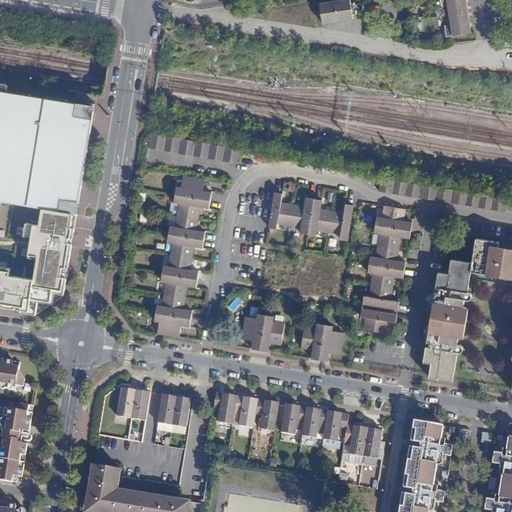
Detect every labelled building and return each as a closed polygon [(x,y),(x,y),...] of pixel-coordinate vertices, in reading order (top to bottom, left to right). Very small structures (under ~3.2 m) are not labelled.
[(322,14),(322,15),(323,23),(353,19),(350,0),(339,0),(320,3),(321,11),(321,12),(322,14)] [(448,4),(450,15),(468,12),(466,0),(440,0),(441,6),(442,6),(442,5),(448,4)] [(471,33),(471,32),(468,12),(450,15),(451,25),(445,26),(445,25),(444,25),(446,37),(471,33)] [(278,89),(280,77),(270,75),(268,87),(278,89)] [(91,128),(93,116),(97,95),(76,92),(74,102),(67,101),(7,92),(8,84),(0,82),(0,201),(43,208),(77,214),(91,128)] [(241,148),(151,133),(149,147),(238,163),(241,148)] [(177,186),(176,194),(211,200),(212,192),(203,191),(205,179),(184,175),(182,187),(177,186)] [(395,180),(382,178),(379,191),(392,193),(395,180)] [(395,180),(392,193),(406,195),(408,182),(395,180)] [(408,182),(406,195),(419,198),(421,184),(408,182)] [(421,184),(419,198),(452,203),(454,190),(421,184)] [(467,192),(454,190),(452,203),(465,205),(467,192)] [(289,225),(290,225),(293,204),(281,202),(282,193),(275,192),(269,227),(277,229),(278,223),(289,225)] [(467,192),(465,205),(478,207),(480,194),(467,192)] [(177,214),(177,215),(199,218),(201,206),(209,208),(211,200),(176,194),(174,202),(179,203),(177,214)] [(480,194),(478,207),(492,210),(494,196),(480,194)] [(494,196),(492,210),(505,211),(507,198),(494,196)] [(293,204),(290,225),(301,228),(301,233),(308,234),(314,198),(306,197),(305,206),(293,204)] [(314,198),(308,234),(316,235),(317,230),(329,232),(333,210),(321,209),(322,200),(314,198)] [(333,210),(329,232),(341,234),(340,239),(348,240),(354,205),(346,204),(344,212),(333,210)] [(376,225),(411,230),(413,222),(404,221),(405,209),(384,205),(382,217),(377,216),(376,225)] [(63,296),(77,214),(43,208),(40,225),(26,223),(24,236),(32,237),(29,257),(38,259),(35,279),(10,275),(11,268),(0,266),(0,308),(36,315),(63,296)] [(170,226),(169,234),(204,239),(205,231),(197,230),(199,218),(177,215),(175,226),(170,226)] [(410,238),(411,230),(376,225),(375,232),(380,233),(378,245),(399,248),(401,237),(410,238)] [(171,254),(192,258),(194,246),(203,247),(204,239),(169,234),(168,241),(173,242),(171,254)] [(511,250),(511,253),(508,252),(508,251),(508,249),(507,248),(505,248),(503,248),(502,249),(501,250),(501,251),(498,250),(499,242),(476,238),(472,262),(452,259),(449,274),(439,272),(436,287),(439,288),(438,292),(435,292),(427,342),(430,342),(430,347),(426,346),(424,361),(432,363),(429,378),(453,381),(458,352),(459,352),(461,352),(463,351),(463,349),(463,347),(462,345),(461,345),(457,344),(458,337),(460,337),(465,307),(463,307),(465,299),(469,300),(470,300),(471,298),(472,296),(472,294),(471,293),(470,292),(468,292),(471,271),(486,273),(486,272),(511,276),(511,250)] [(397,260),(399,248),(378,245),(376,257),(371,256),(369,264),(405,270),(406,262),(397,260)] [(164,265),(163,273),(198,279),(199,271),(190,269),(192,258),(171,254),(169,266),(164,265)] [(403,278),(405,270),(369,264),(368,272),(373,273),(371,284),(371,285),(393,288),(395,276),(403,278)] [(164,293),(186,297),(188,285),(196,287),(198,279),(163,273),(161,281),(166,282),(164,293)] [(391,300),(393,288),(371,285),(369,296),(364,296),(363,303),(398,309),(399,302),(391,300)] [(157,305),(156,312),(191,318),(193,310),(184,309),(186,297),(164,293),(164,294),(162,306),(157,305)] [(397,314),(362,308),(361,316),(366,317),(364,329),(385,333),(387,321),(396,322),(397,314)] [(160,321),(158,333),(179,337),(181,325),(190,326),(191,318),(156,312),(155,320),(160,321)] [(256,349),(255,351),(263,353),(269,317),(261,316),(260,321),(248,319),(245,341),(257,343),(256,349)] [(269,317),(263,353),(271,354),(271,352),(273,345),(285,347),(288,326),(276,324),(277,319),(269,317)] [(316,359),(316,361),(323,362),(329,327),(321,326),(320,331),(308,329),(305,350),(317,352),(316,359)] [(323,362),(331,363),(332,361),(333,355),(344,357),(348,335),(336,333),(337,328),(329,327),(323,362)] [(0,387),(8,389),(9,385),(16,386),(24,387),(25,378),(19,369),(19,366),(12,365),(13,361),(1,359),(0,366),(0,387)] [(132,419),(137,392),(122,390),(118,416),(132,419)] [(151,394),(137,392),(132,419),(146,421),(151,394)] [(223,394),(217,393),(215,403),(214,409),(216,409),(215,415),(219,415),(218,422),(233,425),(235,412),(237,399),(223,396),(223,394)] [(238,396),(237,399),(235,412),(241,413),(239,425),(254,428),(256,416),(258,402),(243,400),(244,397),(238,396)] [(177,399),(163,397),(159,423),(173,425),(177,399)] [(191,401),(177,399),(173,425),(187,428),(191,401)] [(265,401),(259,400),(258,402),(256,416),(262,417),(260,429),(275,432),(279,406),(265,404),(265,401)] [(14,410),(9,409),(8,416),(3,416),(1,430),(5,431),(4,438),(0,437),(0,451),(2,452),(0,463),(0,479),(12,482),(13,476),(22,477),(23,469),(19,468),(21,455),(26,456),(28,444),(19,443),(21,431),(29,432),(31,420),(27,419),(28,412),(29,405),(21,403),(14,410)] [(300,409),(286,407),(282,433),(296,435),(298,422),(305,423),(307,410),(308,408),(301,407),(300,409)] [(321,413),(307,410),(305,423),(303,436),(317,438),(319,425),(326,426),(328,414),(328,411),(321,410),(321,413)] [(342,416),(328,414),(326,426),(324,440),(338,442),(340,429),(347,430),(348,425),(350,414),(343,413),(342,416)] [(443,426),(414,421),(411,441),(421,443),(425,444),(426,438),(430,439),(440,441),(442,432),(443,426)] [(349,455),(364,457),(368,431),(353,429),(354,426),(348,425),(347,430),(345,443),(351,444),(349,455)] [(467,445),(470,430),(458,428),(455,443),(467,445)] [(378,459),(381,442),(382,434),(368,431),(364,457),(378,459)] [(425,444),(421,443),(420,450),(424,450),(422,462),(426,463),(428,451),(432,452),(438,453),(437,459),(437,464),(436,467),(437,467),(439,466),(440,464),(441,463),(442,462),(442,460),(443,456),(451,457),(452,446),(444,444),(445,438),(445,436),(445,435),(444,434),(443,433),(442,432),(440,441),(439,446),(429,444),(430,439),(426,438),(425,444)] [(338,442),(324,440),(323,447),(340,449),(341,442),(338,442)] [(511,457),(506,456),(507,452),(508,445),(507,445),(506,445),(505,446),(504,446),(503,447),(503,449),(502,454),(494,453),(493,463),(500,464),(500,468),(499,470),(499,471),(500,472),(500,473),(501,474),(502,475),(503,475),(504,470),(505,464),(511,465),(511,464),(511,457)] [(424,450),(420,450),(410,448),(404,487),(413,489),(417,489),(418,485),(422,486),(433,487),(434,479),(436,467),(437,464),(426,463),(422,462),(424,450)] [(95,465),(94,465),(92,480),(97,481),(96,488),(94,497),(93,505),(97,506),(97,510),(103,511),(106,511),(135,511),(139,493),(126,491),(125,495),(117,494),(118,490),(114,489),(116,483),(119,483),(121,469),(95,465)] [(511,476),(503,475),(501,491),(499,498),(510,500),(511,500),(511,476)] [(417,489),(413,489),(413,496),(416,496),(414,508),(419,509),(420,497),(424,498),(431,499),(430,505),(429,510),(429,511),(433,511),(434,511),(434,508),(435,502),(443,503),(443,502),(444,497),(445,492),(437,491),(438,484),(438,482),(438,481),(437,480),(436,479),(434,479),(433,487),(432,492),(421,490),(422,486),(418,485),(417,489)] [(511,511),(511,500),(510,500),(509,504),(498,503),(499,498),(501,491),(499,492),(498,492),(497,493),(496,493),(496,495),(495,500),(487,499),(486,504),(485,508),(485,510),(493,511),(492,511),(497,511),(498,510),(504,511),(508,511),(511,511)] [(184,511),(185,511),(180,510),(181,506),(176,505),(173,504),(163,503),(156,502),(157,496),(143,494),(139,511),(184,511)] [(399,511),(429,511),(429,510),(419,509),(414,508),(416,496),(413,496),(403,494),(399,511)]
